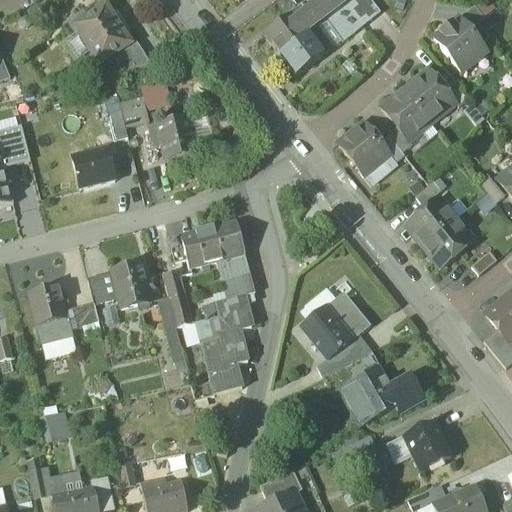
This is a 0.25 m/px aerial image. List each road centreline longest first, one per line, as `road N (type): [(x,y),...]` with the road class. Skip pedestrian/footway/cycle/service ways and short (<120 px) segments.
road 1 (residential): [(225,511),(274,317),(275,256),(247,194)]
road 2 (residential): [(247,194),(0,257)]
road 3 (residential): [(291,147),(439,320)]
road 4 (residential): [(291,147),(377,84),(419,24),(424,0)]
road 5 (residential): [(183,0),(291,147)]
